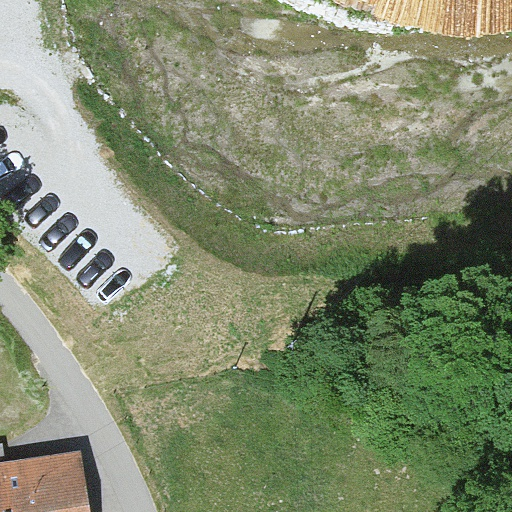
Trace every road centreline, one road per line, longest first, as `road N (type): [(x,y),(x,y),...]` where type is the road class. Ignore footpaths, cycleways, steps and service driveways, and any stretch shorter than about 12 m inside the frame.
road 1 (unknown): [(0,71),(24,68),(48,89),(87,173),(124,290)]
road 2 (residential): [(116,511),(33,329),(0,290)]
